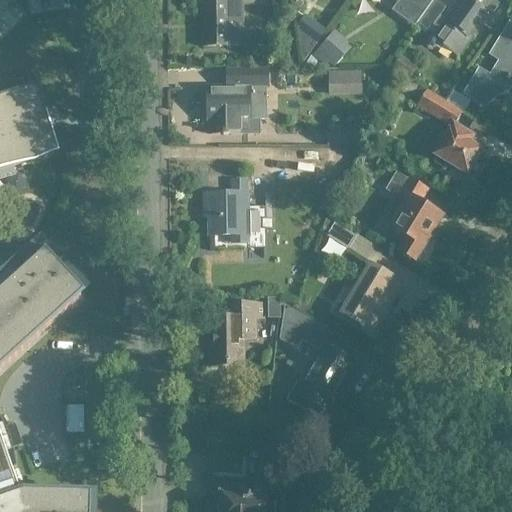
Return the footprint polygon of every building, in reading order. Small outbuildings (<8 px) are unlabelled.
[(294,0),(291,8),(304,12),(308,1),(305,0),(294,0)] [(414,28),(417,24),(434,0),(433,0),(399,0),(391,12),(414,28)] [(417,24),(435,37),(432,37),(429,38),(426,41),(426,46),(429,49),(433,50),(436,49),(440,52),(444,47),(458,57),(472,38),(468,35),(492,2),(488,0),(458,0),(444,21),(437,16),(443,7),(434,0),(417,24)] [(240,3),(201,3),(201,48),(240,48),(240,3)] [(304,18),(295,30),(302,65),(325,33),(304,18)] [(465,95),(484,108),(490,101),(497,97),(505,95),(511,84),(511,19),(489,55),(501,62),(490,80),(479,73),(465,95)] [(343,57),(325,42),(315,53),(333,69),(343,57)] [(418,68),(401,57),(393,69),(410,80),(418,68)] [(270,89),(270,69),(227,70),(227,89),(206,90),(206,122),(208,122),(208,136),(248,136),(248,119),(256,119),(256,121),(268,121),(268,89),(270,89)] [(40,73),(0,88),(0,181),(71,153),(40,73)] [(426,93),(416,109),(451,131),(454,127),(461,114),(426,93)] [(361,127),(328,127),(328,146),(361,146),(361,127)] [(467,173),(470,174),(475,166),(473,164),(481,151),(469,144),(472,138),(456,128),(454,127),(451,131),(436,157),(437,158),(433,165),(443,171),(448,164),(466,175),(467,173)] [(428,191),(409,181),(397,173),(387,190),(408,203),(392,229),(409,239),(399,256),(412,263),(421,246),(423,248),(441,218),(419,205),(428,191)] [(232,244),(245,244),(245,197),(244,197),(244,184),(231,184),(231,197),(203,197),(203,212),(207,212),(208,238),(232,238),(232,244)] [(334,225),(333,223),(325,236),(332,241),(347,250),(355,237),(334,225)] [(16,501),(0,445),(0,374),(80,299),(73,293),(80,287),(40,244),(0,282),(0,511),(91,511),(91,509),(83,509),(82,499),(16,501)] [(402,283),(371,265),(342,314),(373,332),(402,283)] [(253,342),(251,320),(259,320),(258,305),(228,307),(228,320),(208,322),(210,369),(227,369),(226,363),(240,362),(239,343),(253,342)] [(321,345),(328,333),(313,324),(284,307),(280,341),(297,351),(305,336),(321,345)] [(326,413),(355,365),(325,347),(303,384),(298,381),(286,402),(306,413),(311,404),(326,413)] [(84,435),(84,408),(66,408),(66,435),(84,435)] [(184,412),(183,438),(198,438),(199,413),(184,412)] [(218,491),(217,511),(271,511),(278,511),(279,494),(276,494),(277,457),(264,456),(262,482),(275,483),(275,491),(253,490),(253,495),(242,495),(242,490),(220,489),(220,491),(218,491)]
